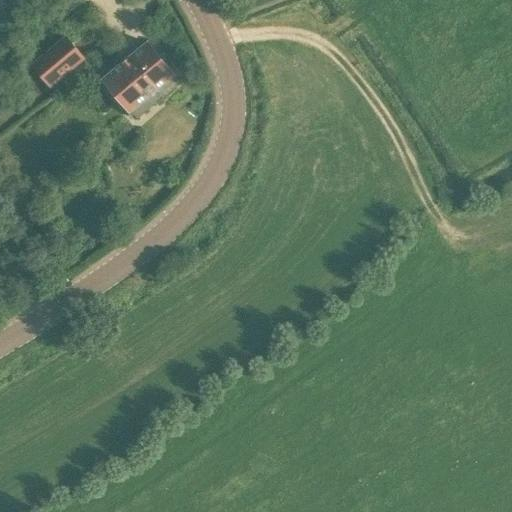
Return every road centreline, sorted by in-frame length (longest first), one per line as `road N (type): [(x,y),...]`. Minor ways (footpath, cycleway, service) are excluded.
road 1 (tertiary): [(0,343),(151,243),(219,166),(232,91),(196,0)]
road 2 (track): [(217,39),(296,33),(326,47),(382,112),(440,225)]
